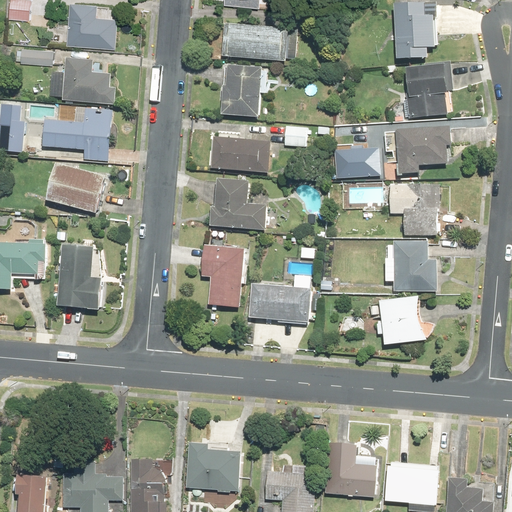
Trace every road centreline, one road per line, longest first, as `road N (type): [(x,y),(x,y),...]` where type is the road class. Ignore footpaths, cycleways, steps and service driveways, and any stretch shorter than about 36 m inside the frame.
road 1 (residential): [(145,370),(176,0)]
road 2 (tertiary): [(145,370),(488,399)]
road 3 (residential): [(509,72),(488,399)]
road 4 (tertiary): [(0,357),(145,370)]
